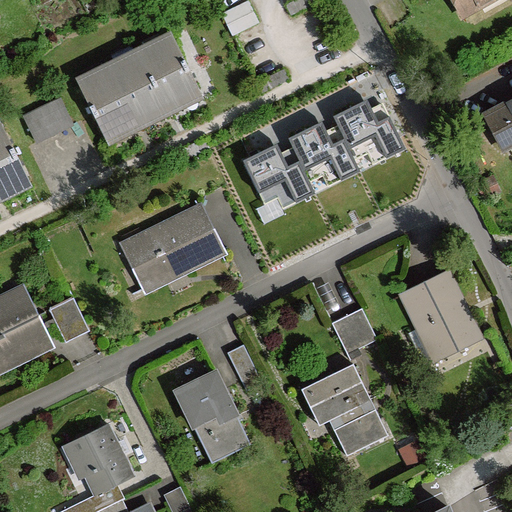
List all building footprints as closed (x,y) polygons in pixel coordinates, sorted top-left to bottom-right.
[(454,0),(465,18),(496,0),(454,0)] [(145,57),(168,105),(200,89),(177,42),(145,57)] [(119,69),(140,60),(133,46),(112,56),(119,69)] [(113,72),(137,120),(168,105),(145,57),(140,60),(119,69),(113,72)] [(113,72),(83,88),(106,136),(137,120),(113,72)] [(74,124),(62,101),(26,119),(37,142),(74,124)] [(511,101),(487,115),(506,149),(511,145),(511,101)] [(344,201),(355,196),(389,179),(395,176),(362,109),(332,123),(344,146),(325,156),(319,146),(293,159),(319,213),(344,201)] [(0,190),(29,176),(5,129),(0,131),(0,190)] [(401,202),(389,179),(355,196),(367,219),(401,202)] [(356,224),(367,219),(355,196),(344,201),(356,224)] [(202,210),(134,244),(143,264),(137,268),(148,289),(221,252),(202,210)] [(448,271),(402,294),(435,361),(482,337),(448,271)] [(0,370),(50,346),(22,289),(0,300),(0,370)] [(91,331),(74,298),(50,310),(67,343),(91,331)] [(377,338),(363,308),(347,316),(362,345),(377,338)] [(347,352),(362,345),(347,316),(332,324),(347,352)] [(264,383),(245,345),(229,353),(242,381),(248,391),(264,383)] [(389,436),(354,364),(302,390),(320,426),(340,416),(345,425),(335,430),(349,456),(389,436)] [(217,373),(179,392),(213,463),(251,444),(225,390),(217,373)] [(116,440),(108,424),(64,446),(73,466),(79,463),(95,495),(96,496),(116,486),(134,477),(116,440)] [(425,457),(417,441),(404,448),(412,464),(425,457)] [(97,511),(123,500),(116,486),(96,496),(95,495),(60,511),(97,511)] [(129,511),(123,500),(97,511),(129,511)]
